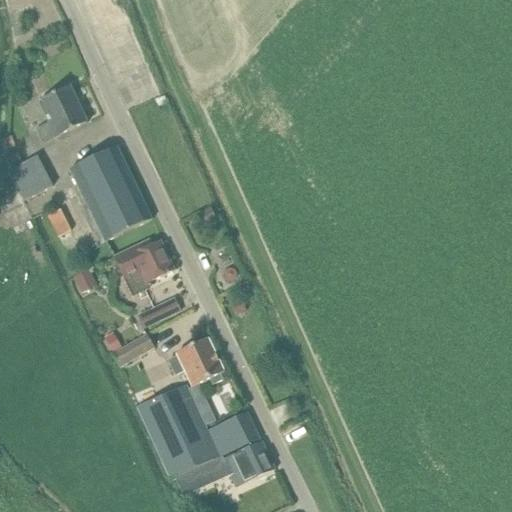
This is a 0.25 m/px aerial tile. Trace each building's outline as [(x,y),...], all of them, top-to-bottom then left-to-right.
[(42,146),(69,133),(87,124),(70,88),(39,103),(48,123),(35,130),(42,146)] [(4,151),(16,148),(13,138),(1,141),(4,151)] [(104,244),(134,229),(152,221),(117,149),(69,172),(104,244)] [(23,165),(18,154),(7,160),(12,170),(8,173),(24,203),(52,188),(36,158),(23,165)] [(62,211),(71,232),(87,226),(78,204),(62,211)] [(58,238),(70,232),(59,211),(47,217),(58,238)] [(174,271),(160,243),(146,250),(143,244),(115,258),(127,282),(130,281),(137,294),(149,288),(147,284),(174,271)] [(82,294),(98,286),(91,271),(74,279),(82,294)] [(154,310),(161,324),(197,305),(189,290),(154,310)] [(121,369),(154,349),(147,336),(113,356),(121,369)] [(176,355),(177,357),(169,361),(176,376),(184,372),(193,389),(206,382),(209,381),(212,386),(223,381),(220,376),(224,374),(208,340),(190,348),(176,355)] [(221,460),(208,433),(186,387),(138,410),(173,483),(221,460)] [(247,414),(208,433),(221,460),(260,442),(247,414)] [(238,489),(257,480),(275,471),(261,443),(224,461),(238,489)]
